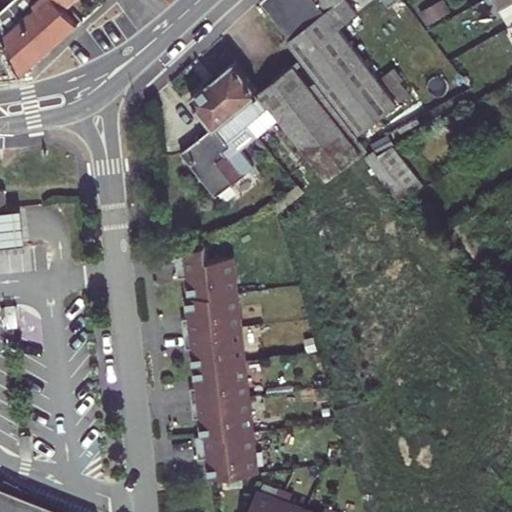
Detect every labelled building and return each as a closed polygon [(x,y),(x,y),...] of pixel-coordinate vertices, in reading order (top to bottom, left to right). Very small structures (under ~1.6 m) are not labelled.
[(19,0),(12,6),(50,49),(79,24),(57,0),(19,0)] [(262,0),(293,36),(288,40),(359,133),(398,103),(379,79),(339,27),(357,12),(347,0),(262,0)] [(511,0),(484,0),(497,23),(511,14),(511,0)] [(0,13),(22,74),(50,49),(12,6),(9,3),(0,10),(0,13)] [(0,77),(22,74),(0,13),(0,77)] [(428,29),(439,42),(456,33),(448,19),(428,29)] [(439,42),(451,58),(465,50),(456,33),(439,42)] [(299,59),(293,65),(361,153),(368,148),(299,59)] [(361,153),(293,65),(260,92),(237,62),(214,80),(258,136),(280,118),(327,179),(361,153)] [(395,67),(379,79),(398,103),(413,91),(395,67)] [(215,126),(200,138),(207,147),(190,162),(217,197),(255,166),(241,149),(258,136),(214,80),(192,97),(215,126)] [(393,144),(388,134),(374,141),(379,151),(393,144)] [(207,147),(200,138),(182,152),(190,162),(207,147)] [(409,193),(424,184),(393,146),(379,154),(409,193)] [(399,200),(408,194),(377,155),(374,150),(365,157),(399,200)] [(275,203),(278,213),(304,192),(298,184),(275,203)] [(22,208),(0,210),(0,246),(26,244),(23,220),(22,208)] [(207,238),(176,253),(178,272),(188,271),(190,292),(187,292),(189,313),(191,312),(192,317),(183,318),(187,349),(195,348),(196,352),(194,353),(197,382),(199,382),(200,387),(191,388),(194,418),(203,417),(204,422),(201,423),(204,443),(198,444),(199,463),(210,462),(212,483),(259,478),(234,251),(209,254),(207,238)] [(477,284),(467,291),(475,302),(485,295),(477,284)] [(0,511),(74,511),(6,485),(0,482),(0,511)] [(277,511),(284,495),(259,486),(248,511),(277,511)] [(306,511),(309,505),(284,495),(277,511),(306,511)]
